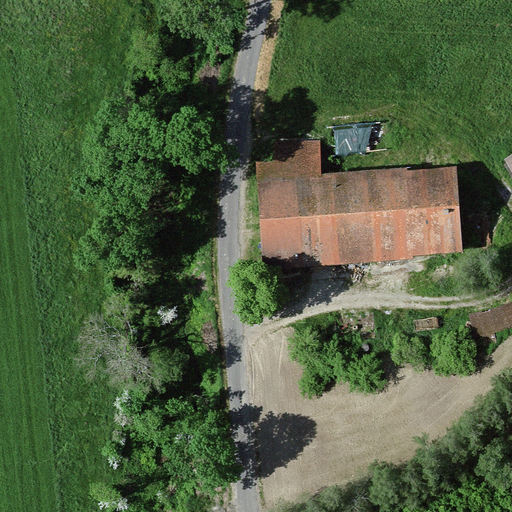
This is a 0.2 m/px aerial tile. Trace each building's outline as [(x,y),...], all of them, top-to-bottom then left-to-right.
[(317,182),(315,147),(270,149),(271,170),(251,172),(257,275),(457,264),(452,177),(403,179),(403,177),(317,182)] [(511,159),(501,166),(511,184),(511,159)] [(501,217),(459,220),(462,253),(503,251),(501,217)] [(511,328),(511,303),(464,321),(472,342),(511,328)] [(372,347),(370,317),(331,320),(333,350),(372,347)]
